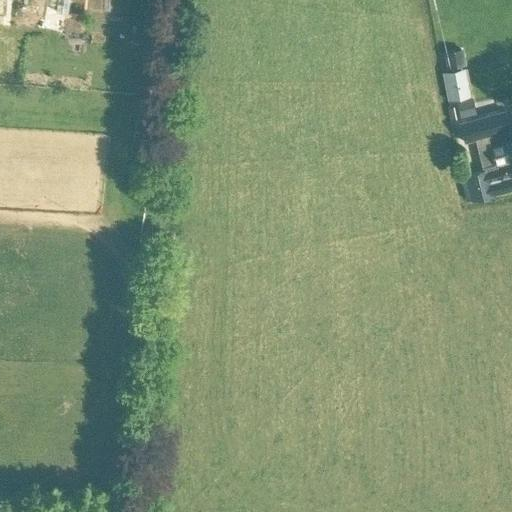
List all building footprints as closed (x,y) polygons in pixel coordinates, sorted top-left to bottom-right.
[(92,0),(92,25),(125,25),(125,0),(92,0)] [(463,47),(444,50),(447,67),(465,64),(463,47)] [(455,100),(470,96),(465,67),(442,72),(446,100),(455,100)] [(459,116),(475,112),(471,96),(470,96),(455,100),(459,116)] [(483,169),(458,176),(465,200),(511,187),(508,176),(511,174),(511,136),(489,142),(487,136),(510,130),(504,109),(458,121),(463,142),(475,139),(483,169)]
